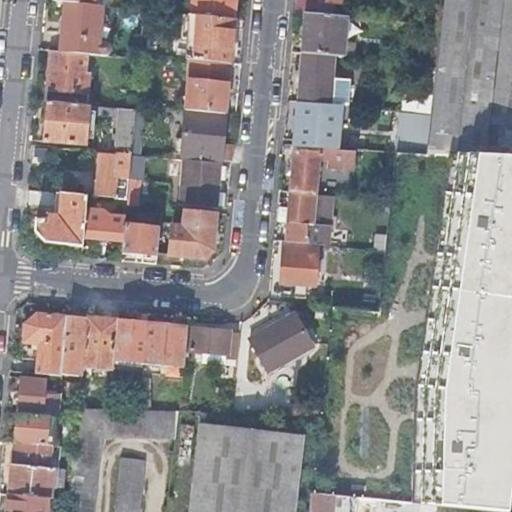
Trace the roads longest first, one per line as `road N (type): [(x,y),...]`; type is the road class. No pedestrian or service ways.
road 1 (unclassified): [(272,0),(249,262),(233,292),(216,298),(0,274)]
road 2 (unclassified): [(0,257),(22,0)]
